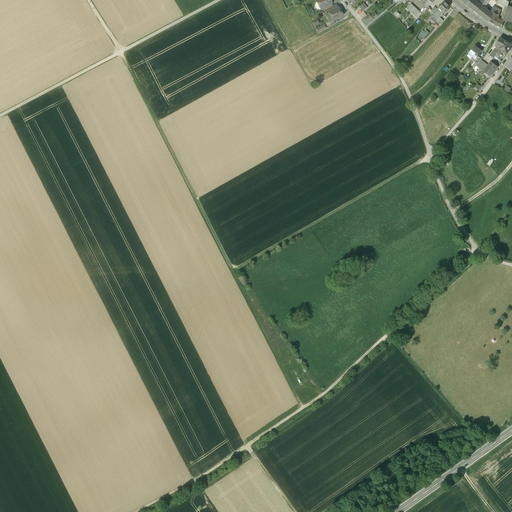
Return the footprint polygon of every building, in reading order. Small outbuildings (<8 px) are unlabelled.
[(316,0),(316,1),(317,3),(318,3),(321,8),(320,8),(320,9),(323,7),(331,3),(330,0),(329,0),(316,0)] [(429,0),(424,5),(426,8),(432,3),(429,0)] [(476,1),(474,0),(471,0),(467,5),(476,13),(481,6),(476,1)] [(449,7),(444,2),(439,8),(443,13),(444,13),(449,7)] [(364,3),(359,7),(363,12),(368,8),(364,3)] [(422,14),(411,4),(406,9),(417,19),(422,14)] [(491,14),(481,6),(476,13),(487,21),(491,14)] [(337,7),(329,12),(333,20),(342,15),(338,7),(337,7)] [(500,11),(493,7),(490,12),(492,13),(491,14),(487,21),(494,24),(497,19),(500,11)] [(443,13),(439,8),(430,19),(434,23),(435,22),(439,17),(443,13)] [(439,17),(435,22),(439,26),(443,21),(439,17)] [(501,21),(497,19),(494,24),(502,28),(502,26),(503,22),(501,21)] [(418,38),(421,41),(429,33),(426,30),(424,32),(423,31),(419,34),(420,35),(418,38)] [(507,42),(499,38),(495,46),(498,48),(498,49),(496,48),(490,56),(493,58),(495,57),(496,55),(500,51),(501,51),(503,47),(505,48),(507,42)] [(507,42),(505,48),(503,47),(501,51),(500,51),(496,55),(499,56),(502,52),(507,54),(511,44),(507,42)] [(475,46),(468,54),(469,54),(470,53),(473,56),(472,57),(475,59),(477,57),(477,56),(481,51),(475,46)] [(488,66),(481,60),(477,64),(477,65),(484,71),(488,66)] [(488,66),(484,71),(491,76),(495,70),(495,69),(497,67),(491,62),(488,66)]
